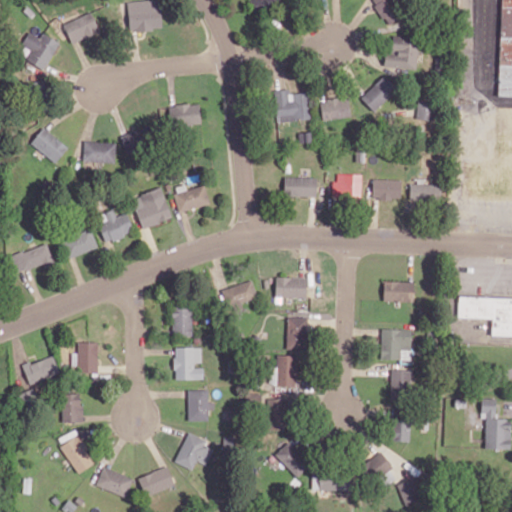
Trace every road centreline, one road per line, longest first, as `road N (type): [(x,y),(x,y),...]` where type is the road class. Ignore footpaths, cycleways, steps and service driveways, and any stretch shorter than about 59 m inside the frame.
road 1 (residential): [(0,330),(235,243),(511,247)]
road 2 (residential): [(253,241),(232,61),(203,0)]
road 3 (residential): [(345,406),(350,240)]
road 4 (residential): [(136,418),(130,279)]
road 5 (residential): [(101,88),(139,72),(232,61)]
